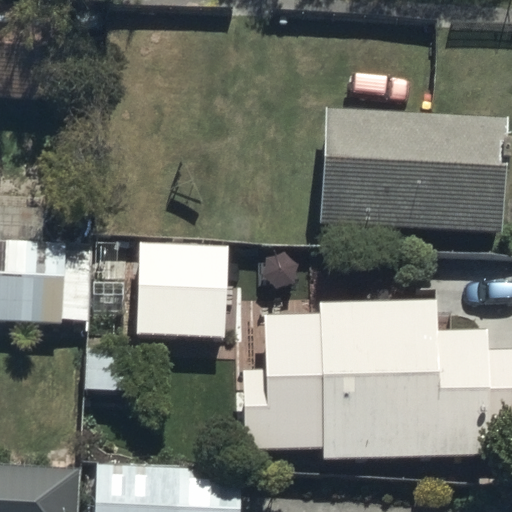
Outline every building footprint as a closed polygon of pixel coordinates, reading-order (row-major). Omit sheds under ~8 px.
[(0,20),(0,108),(64,109),(66,22),(0,20)] [(509,136),(324,127),(318,243),(503,252),(509,136)] [(67,259),(0,256),(0,333),(65,336),(67,259)] [(226,264),(141,260),(137,351),(222,355),(226,264)] [(265,387),(240,388),(242,467),(321,466),(321,482),(489,479),(488,458),(511,457),(511,367),(488,368),(488,349),(436,350),(435,320),(319,322),(319,330),(264,332),(265,387)] [(76,511),(78,481),(0,477),(0,511),(76,511)] [(241,511),(241,481),(90,480),(89,511),(241,511)]
